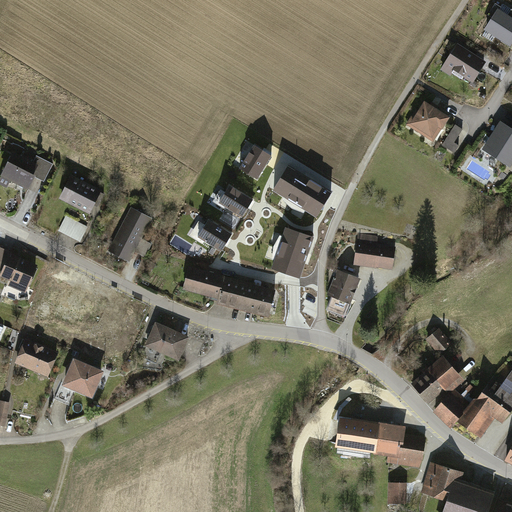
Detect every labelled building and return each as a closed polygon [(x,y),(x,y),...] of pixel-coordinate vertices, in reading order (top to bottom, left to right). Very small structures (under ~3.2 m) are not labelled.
[(497,7),(483,30),(510,46),(511,42),(511,10),(510,9),(508,13),(497,7)] [(453,45),(441,68),(471,85),(483,62),(453,45)] [(425,100),(408,124),(433,142),(450,118),(425,100)] [(511,127),(500,121),(482,151),(509,167),(511,161),(511,127)] [(463,128),(454,123),(440,144),(453,152),(457,145),(453,142),(463,128)] [(272,156),(254,145),(241,168),(258,179),(272,156)] [(36,162),(9,150),(0,167),(0,176),(28,190),(34,176),(46,181),(55,164),(39,156),(36,162)] [(317,218),(332,193),(288,166),(273,191),(317,218)] [(101,191),(70,175),(58,199),(89,215),(101,191)] [(254,200),(231,186),(220,203),(242,217),(254,200)] [(152,216),(130,205),(108,249),(131,260),(152,216)] [(87,227),(64,216),(57,230),(80,241),(87,227)] [(232,234),(209,220),(198,237),(221,252),(232,234)] [(314,237),(286,228),(272,269),(300,279),(314,237)] [(377,238),(358,236),(354,266),(392,270),(395,245),(378,243),(377,238)] [(37,266),(0,251),(0,284),(25,294),(37,266)] [(225,277),(187,267),(180,292),(217,303),(225,277)] [(53,268),(34,314),(48,320),(50,315),(78,326),(81,317),(96,323),(109,291),(53,268)] [(358,280),(336,271),(326,296),(348,305),(358,280)] [(266,318),(273,292),(225,277),(217,303),(266,318)] [(189,339),(153,324),(143,347),(179,363),(189,339)] [(438,329),(425,339),(438,354),(451,344),(438,329)] [(58,352),(25,338),(14,364),(47,378),(58,352)] [(464,381),(443,356),(427,369),(428,371),(444,390),(448,394),(453,389),(464,381)] [(102,374),(76,363),(67,385),(93,395),(102,374)] [(511,408),(511,369),(503,383),(492,375),(481,391),(509,412),(511,408)] [(428,371),(412,384),(428,403),(444,390),(428,371)] [(453,389),(434,412),(451,427),(471,405),(453,389)] [(471,405),(459,420),(479,436),(494,415),(503,421),(509,412),(481,391),(471,405)] [(69,402),(57,397),(53,409),(65,413),(69,402)] [(9,404),(0,401),(0,425),(4,427),(9,404)] [(406,424),(338,414),(334,448),(387,456),(385,465),(419,470),(424,436),(404,433),(406,424)] [(462,473),(429,462),(418,495),(442,503),(438,511),(490,511),(496,493),(459,481),(462,473)] [(407,483),(387,483),(387,504),(406,504),(407,483)] [(511,511),(511,504),(500,500),(495,511),(511,511)]
